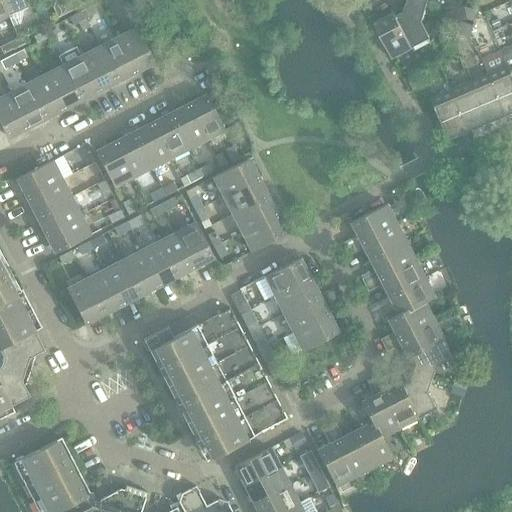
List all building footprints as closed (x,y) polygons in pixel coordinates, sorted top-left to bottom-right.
[(27,6),(24,0),(1,0),(8,15),(27,6)] [(124,4),(121,0),(112,0),(117,8),(124,4)] [(430,39),(421,21),(425,8),(407,2),(404,12),(396,16),(412,48),(430,39)] [(97,14),(93,6),(81,12),(85,20),(97,14)] [(474,21),(478,11),(464,7),(461,17),(474,21)] [(85,20),(81,12),(70,18),(73,25),(85,20)] [(412,48),(396,16),(394,12),(374,23),(392,58),(412,48)] [(500,27),(496,18),(489,21),(493,30),(500,27)] [(469,36),(472,26),(459,22),(456,32),(469,36)] [(61,32),(57,24),(45,30),(49,38),(61,32)] [(149,53),(136,28),(117,37),(135,73),(146,67),(154,63),(152,59),(149,53)] [(49,38),(45,30),(33,36),(37,44),(49,38)] [(28,43),(24,35),(18,38),(22,46),(28,43)] [(135,73),(117,37),(99,46),(117,82),(135,73)] [(117,82),(99,46),(81,56),(99,91),(117,82)] [(511,58),(511,54),(509,48),(502,52),(506,61),(511,58)] [(28,57),(24,50),(12,55),(16,63),(28,57)] [(16,63),(12,55),(0,61),(4,69),(16,63)] [(99,91),(81,56),(63,65),(80,101),(99,91)] [(80,101),(63,65),(44,75),(47,80),(62,110),(80,101)] [(511,113),(511,74),(508,65),(488,74),(506,116),(511,113)] [(506,116),(488,74),(469,82),(487,124),(506,116)] [(62,110),(47,80),(44,75),(27,84),(45,119),(62,110)] [(426,85),(423,77),(409,82),(413,90),(426,85)] [(487,124),(469,82),(450,90),(468,132),(487,124)] [(45,119),(27,84),(8,93),(26,129),(45,119)] [(468,132),(450,90),(431,98),(449,140),(468,132)] [(26,129),(8,93),(0,97),(0,124),(7,138),(26,129)] [(224,130),(208,98),(206,94),(187,104),(205,140),(224,130)] [(205,140),(187,104),(169,114),(186,149),(205,140)] [(186,149),(169,114),(151,123),(169,158),(186,149)] [(445,132),(440,120),(432,122),(441,135),(445,132)] [(169,158),(151,123),(132,132),(150,168),(169,158)] [(150,168),(132,132),(114,142),(132,177),(150,168)] [(132,177),(114,142),(95,151),(113,187),(132,177)] [(239,158),(232,146),(225,150),(231,162),(239,158)] [(258,178),(252,167),(248,159),(213,177),(222,196),(258,178)] [(61,180),(52,161),(16,179),(26,198),(61,180)] [(213,171),(209,163),(197,170),(201,178),(213,171)] [(105,180),(99,169),(91,173),(97,184),(105,180)] [(201,178),(197,170),(185,176),(189,184),(201,178)] [(267,196),(263,189),(258,178),(222,196),(232,214),(267,196)] [(351,192),(343,178),(333,183),(341,197),(351,192)] [(71,198),(61,180),(26,198),(35,216),(47,210),(71,198)] [(111,192),(105,180),(97,184),(103,196),(111,192)] [(177,190),(173,182),(161,188),(165,196),(177,190)] [(165,196),(161,188),(149,194),(153,202),(165,196)] [(202,206),(193,188),(186,192),(195,210),(202,206)] [(277,214),(271,204),(267,196),(232,214),(241,232),(277,214)] [(80,216),(71,198),(47,210),(35,216),(45,234),(80,216)] [(177,206),(173,198),(162,204),(166,212),(177,206)] [(136,211),(130,199),(122,203),(128,215),(136,211)] [(166,212),(162,204),(150,210),(154,218),(166,212)] [(346,249),(395,224),(385,204),(350,222),(357,235),(342,243),(346,249)] [(209,219),(203,208),(202,206),(195,210),(201,222),(209,219)] [(124,217),(120,210),(108,216),(112,224),(124,217)] [(286,233),(284,230),(277,214),(241,232),(251,252),(286,233)] [(90,235),(80,216),(45,234),(55,253),(90,235)] [(141,225),(137,217),(126,223),(130,230),(141,225)] [(212,254),(195,222),(176,232),(194,268),(213,258),(212,254)] [(130,230),(126,223),(114,229),(118,236),(130,230)] [(404,242),(395,224),(346,249),(349,255),(363,248),(369,260),(404,242)] [(221,243),(215,231),(207,235),(213,247),(221,243)] [(194,268),(176,232),(158,241),(176,277),(194,268)] [(105,243),(101,236),(89,241),(93,249),(105,243)] [(93,249),(89,241),(78,247),(82,255),(93,249)] [(176,277),(158,241),(140,251),(158,286),(176,277)] [(364,285),(413,260),(404,242),(369,260),(375,272),(361,279),(364,285)] [(227,255),(221,243),(213,247),(220,259),(227,255)] [(75,258),(71,251),(59,257),(62,264),(75,258)] [(158,286),(140,251),(121,260),(140,296),(158,286)] [(309,277),(304,267),(299,258),(264,276),(274,295),(309,277)] [(140,296),(121,260),(103,269),(122,305),(140,296)] [(423,278),(413,260),(364,285),(368,291),(382,284),(388,296),(423,278)] [(0,300),(14,293),(0,265),(0,300)] [(122,305),(103,269),(85,279),(103,314),(122,305)] [(318,295),(315,288),(309,277),(274,295),(283,314),(318,295)] [(424,302),(433,297),(423,278),(388,296),(394,308),(380,315),(384,323),(388,321),(424,302)] [(103,314),(85,279),(66,288),(84,324),(103,314)] [(41,327),(31,308),(21,289),(14,293),(0,300),(0,351),(3,357),(0,363),(0,419),(14,412),(10,405),(28,396),(20,380),(22,374),(27,376),(30,365),(26,363),(28,357),(43,349),(34,331),(41,327)] [(249,310),(244,300),(239,291),(230,296),(240,315),(249,310)] [(328,314),(322,303),(318,295),(283,314),(292,332),(328,314)] [(383,345),(433,319),(424,302),(388,321),(394,332),(380,339),(383,345)] [(286,419),(229,308),(196,325),(197,326),(253,436),(286,419)] [(254,319),(249,310),(240,315),(244,324),(254,319)] [(338,333),(336,329),(328,314),(292,332),(302,351),(338,333)] [(197,326),(196,325),(191,315),(143,339),(149,351),(154,348),(197,326)] [(258,326),(254,319),(244,324),(249,333),(259,328),(258,326)] [(407,357),(410,356),(442,338),(433,319),(383,345),(386,352),(400,344),(407,357)] [(210,458),(253,436),(197,326),(154,348),(210,458)] [(264,338),(259,328),(249,333),(254,343),(264,338)] [(268,346),(264,338),(254,343),(259,352),(269,347),(268,346)] [(435,365),(452,357),(442,338),(410,356),(414,364),(411,373),(431,379),(435,365)] [(274,356),(269,347),(259,352),(264,361),(274,356)] [(278,364),(274,356),(264,361),(268,370),(278,365),(278,364)] [(283,375),(278,365),(268,370),(273,380),(283,375)] [(435,408),(427,391),(431,379),(411,373),(408,382),(400,386),(417,417),(435,408)] [(417,417),(400,386),(399,382),(386,389),(379,375),(372,378),(398,427),(417,417)] [(398,427),(372,378),(366,381),(373,396),(360,402),(364,408),(379,437),(381,436),(398,427)] [(455,378),(452,386),(465,390),(467,382),(455,378)] [(452,386),(450,393),(463,397),(465,390),(452,386)] [(379,437),(364,408),(358,411),(365,425),(354,431),(372,466),(391,456),(381,436),(379,437)] [(372,466),(354,431),(342,437),(335,423),(329,426),(354,476),(372,466)] [(354,476),(329,426),(322,430),(330,444),(317,451),(335,486),(354,476)] [(231,511),(228,505),(227,502),(218,499),(205,505),(195,486),(181,493),(178,502),(169,506),(171,510),(166,511),(140,511),(147,492),(125,485),(124,490),(120,489),(112,493),(111,496),(108,496),(99,499),(95,498),(92,492),(89,493),(61,438),(13,462),(38,511),(231,511)] [(279,467),(269,448),(237,464),(234,466),(244,485),(279,467)] [(310,451),(299,456),(309,474),(311,473),(319,469),(313,457),(310,451)] [(253,503),(288,485),(279,467),(244,485),(253,503)] [(311,473),(309,474),(318,492),(329,487),(325,481),(319,469),(311,473)] [(280,511),(298,503),(288,485),(253,503),(257,511),(280,511)] [(338,505),(332,494),(324,498),(330,509),(338,505)] [(302,511),(298,503),(280,511),(302,511)]
